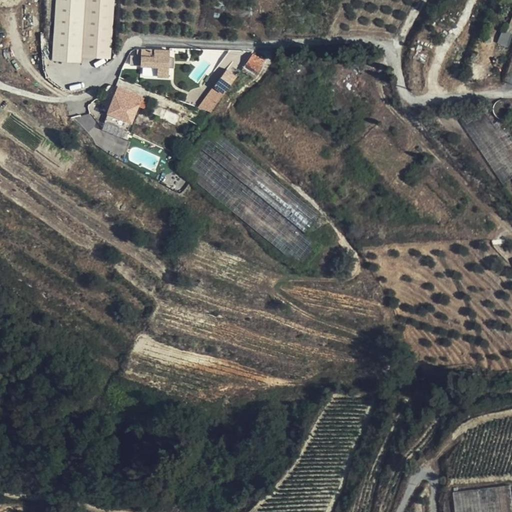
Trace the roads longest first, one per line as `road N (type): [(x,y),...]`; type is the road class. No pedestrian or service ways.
road 1 (track): [(273,46),(263,74),(228,108),(227,125),(322,209),(352,250)]
road 2 (track): [(392,49),(378,83),(498,203)]
